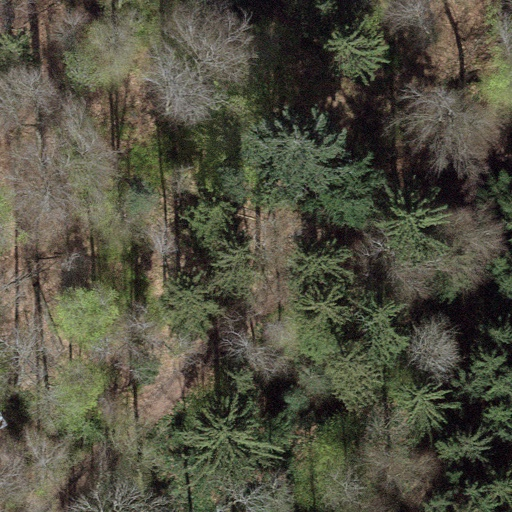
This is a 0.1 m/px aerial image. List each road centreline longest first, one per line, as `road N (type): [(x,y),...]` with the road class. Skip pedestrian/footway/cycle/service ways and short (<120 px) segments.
road 1 (track): [(511,113),(58,511)]
road 2 (track): [(409,511),(462,358),(511,120)]
